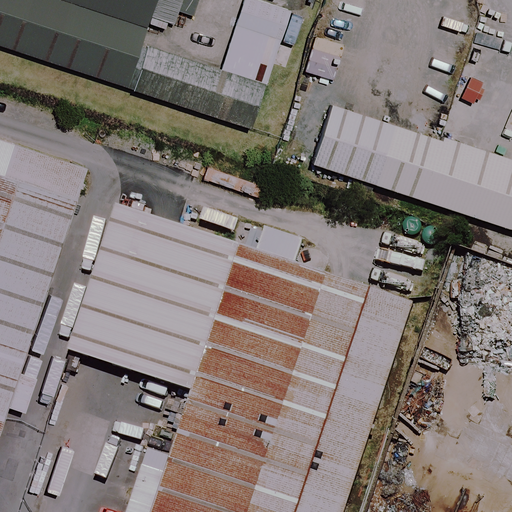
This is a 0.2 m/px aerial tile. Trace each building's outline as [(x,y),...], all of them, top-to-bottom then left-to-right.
[(0,0),(0,50),(247,130),(262,85),(217,70),(140,45),(154,0),(0,0)] [(255,0),(240,0),(217,70),(262,85),(287,11),(255,0)] [(511,167),(326,106),(306,165),(511,232),(511,167)] [(0,402),(78,169),(0,143),(0,402)] [(340,511),(409,305),(111,207),(63,354),(186,394),(146,511),(340,511)] [(472,365),(456,356),(448,371),(464,380),(472,365)]
